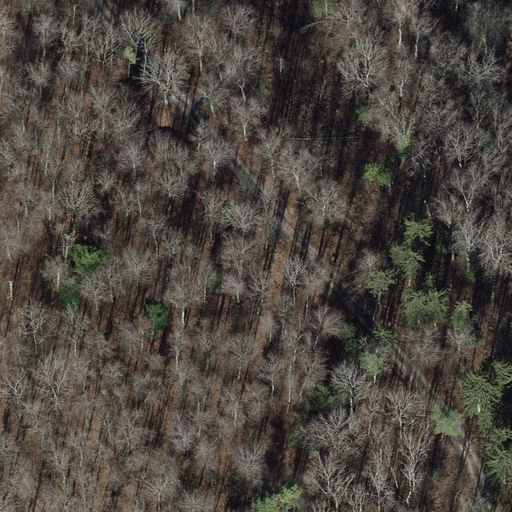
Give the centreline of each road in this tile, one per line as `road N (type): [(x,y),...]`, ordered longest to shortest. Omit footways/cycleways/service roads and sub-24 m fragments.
road 1 (track): [(482,511),(465,444),(398,353),(99,0)]
road 2 (track): [(384,0),(511,110)]
